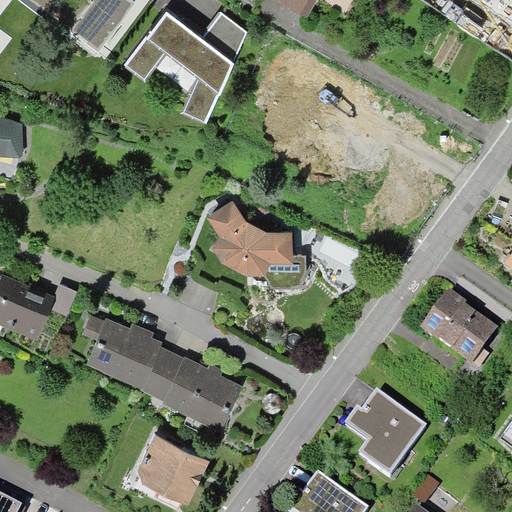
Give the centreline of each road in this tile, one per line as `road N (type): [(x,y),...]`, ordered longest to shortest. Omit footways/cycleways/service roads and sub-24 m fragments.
road 1 (residential): [(0,245),(181,320),(318,399)]
road 2 (residential): [(511,135),(318,399)]
road 3 (residential): [(318,399),(235,511)]
